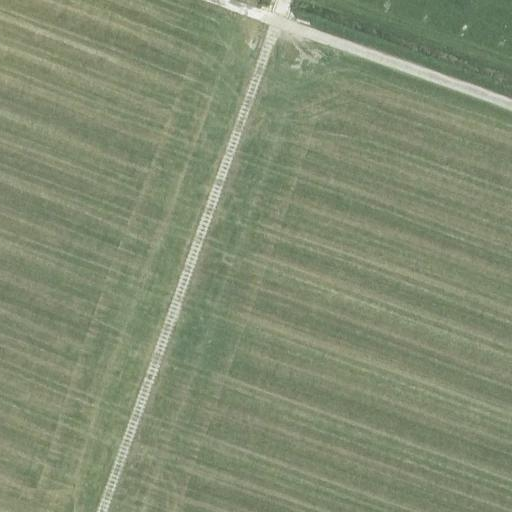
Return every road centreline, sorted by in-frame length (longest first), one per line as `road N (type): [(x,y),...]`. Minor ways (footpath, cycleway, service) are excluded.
road 1 (track): [(285,0),(100,511)]
road 2 (track): [(511,104),(277,20)]
